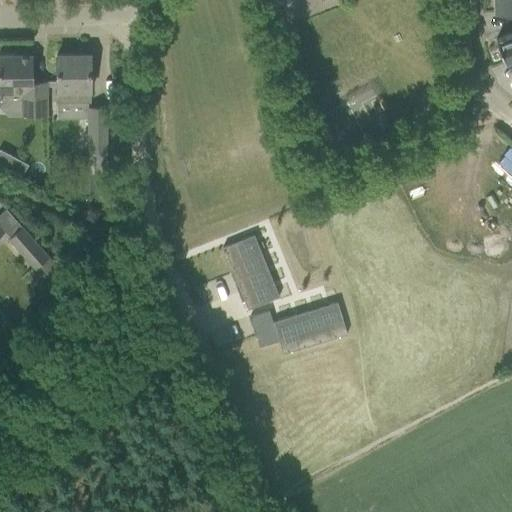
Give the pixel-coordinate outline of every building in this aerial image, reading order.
[(508,12),(511,12),(511,0),(493,0),(493,13),(508,12)] [(511,60),(511,12),(508,12),(511,21),(511,33),(495,40),(504,63),(511,60)] [(0,55),(0,106),(21,106),(21,116),(47,115),(46,102),(46,82),(32,82),(32,55),(0,55)] [(56,55),(56,75),(57,103),(70,103),(90,103),(90,55),(56,55)] [(86,108),(87,151),(106,150),(106,108),(86,108)] [(38,266),(51,280),(60,271),(21,227),(8,239),(34,269),(38,266)] [(254,235),(221,243),(225,260),(258,251),(254,235)] [(258,251),(225,260),(230,276),(262,267),(258,251)] [(262,267),(230,276),(234,291),(266,283),(262,267)] [(266,283),(234,291),(238,308),(271,299),(266,283)] [(260,312),(239,316),(245,346),(265,342),(262,324),(260,312)] [(328,312),(311,315),(317,348),(334,345),(328,312)] [(311,315),(295,318),(301,351),(317,348),(311,315)] [(295,318),(279,321),(285,354),(301,351),(295,318)] [(279,321),(262,324),(265,342),(268,357),(285,354),(279,321)]
